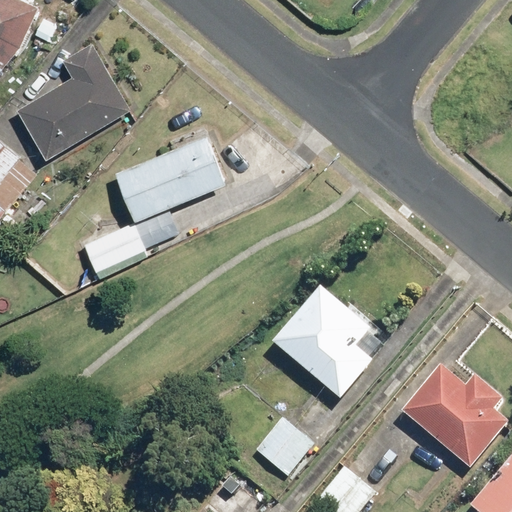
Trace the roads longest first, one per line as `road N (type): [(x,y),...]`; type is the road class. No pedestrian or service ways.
road 1 (tertiary): [(511,257),(352,123)]
road 2 (tertiary): [(352,123),(200,0)]
road 3 (residential): [(455,0),(352,123)]
